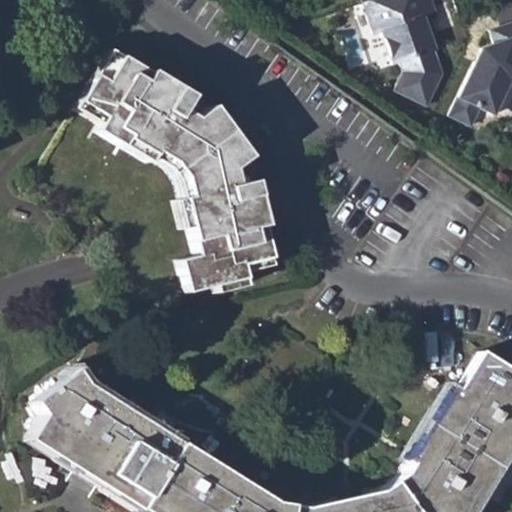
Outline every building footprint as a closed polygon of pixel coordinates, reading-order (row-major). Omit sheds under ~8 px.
[(428,0),(368,0),(361,3),(372,35),(378,32),(389,65),(397,62),(401,73),(393,91),(424,107),(439,75),(431,50),(432,50),(427,34),(431,33),(425,16),(433,14),(428,0)] [(511,21),(488,30),(492,44),(478,49),(482,60),(470,64),(446,116),(468,126),(476,109),(491,115),(507,80),(511,77),(511,21)] [(482,60),(478,49),(470,64),(482,60)] [(83,76),(94,84),(113,58),(101,50),(83,76)] [(202,132),(206,128),(195,113),(178,126),(167,118),(175,107),(175,104),(175,102),(173,100),(171,99),(155,87),(156,84),(129,67),(127,69),(113,58),(94,84),(83,76),(66,101),(91,118),(87,125),(83,131),(108,149),(112,141),(140,160),(142,156),(157,167),(169,181),(173,197),(170,198),(176,228),(182,257),(163,261),(172,294),(200,288),(229,282),(228,277),(226,269),(253,262),(246,233),(250,232),(244,209),(242,210),(238,193),(237,191),(235,189),(232,188),(224,190),(220,176),(234,166),(224,152),(219,155),(202,132)] [(62,108),(87,125),(91,118),(66,101),(62,108)] [(202,132),(219,155),(224,152),(206,128),(202,132)] [(162,198),(169,230),(176,228),(170,198),(173,197),(169,181),(157,167),(142,156),(140,160),(112,141),(108,149),(135,167),(137,163),(154,175),(163,187),(165,197),(162,198)] [(226,269),(228,277),(255,270),(253,262),(226,269)] [(200,288),(202,295),(231,289),(229,282),(200,288)] [(78,387),(68,373),(27,403),(36,417),(23,438),(140,511),(459,511),(468,499),(511,429),(511,377),(475,354),(399,475),(373,492),(294,510),(263,504),(78,387)]
